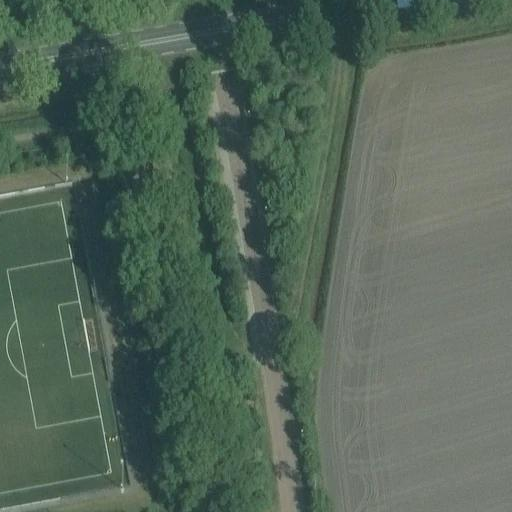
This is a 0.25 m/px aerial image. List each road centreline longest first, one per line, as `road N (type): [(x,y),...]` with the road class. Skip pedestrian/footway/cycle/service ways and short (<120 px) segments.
road 1 (tertiary): [(292,511),(209,0)]
road 2 (unclassified): [(215,511),(125,122)]
road 3 (primary): [(0,68),(285,18)]
